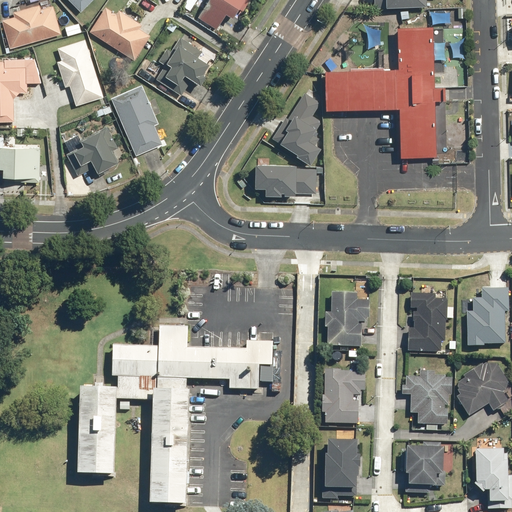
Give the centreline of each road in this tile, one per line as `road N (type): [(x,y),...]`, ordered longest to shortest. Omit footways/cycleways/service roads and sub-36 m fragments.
road 1 (residential): [(310,235),(303,511)]
road 2 (residential): [(387,239),(385,511)]
road 3 (residential): [(486,0),(490,237)]
road 4 (unclassified): [(184,186),(310,0)]
road 5 (unclassified): [(0,231),(104,229),(184,186)]
road 6 (residential): [(310,235),(226,224),(184,186)]
